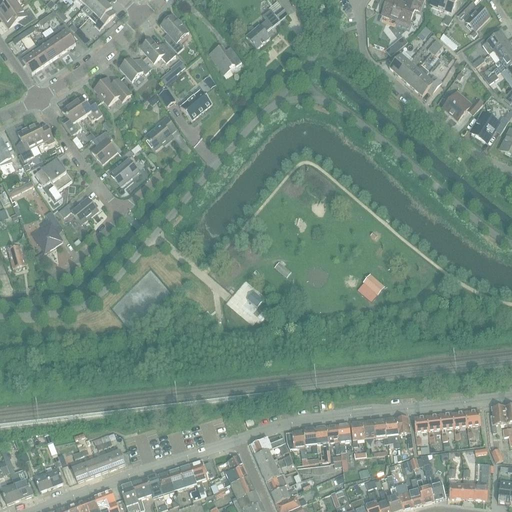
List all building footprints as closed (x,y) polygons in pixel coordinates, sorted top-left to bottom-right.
[(0,15),(3,19),(20,7),(16,1),(17,0),(4,0),(6,2),(0,6),(0,15)] [(102,0),(92,0),(86,7),(81,11),(89,18),(93,14),(105,2),(102,0)] [(420,12),(424,0),(407,0),(405,5),(393,0),(388,0),(383,16),(399,22),(398,25),(408,29),(415,10),(420,12)] [(451,14),(456,0),(433,0),(431,6),(451,14)] [(46,7),(50,11),(55,6),(51,2),(46,7)] [(105,2),(93,14),(100,21),(94,27),(99,32),(115,16),(111,11),(112,10),(105,2)] [(463,21),(474,32),(470,36),(473,39),(478,35),(475,33),(490,18),(480,8),(478,10),(471,3),(457,17),(462,22),(463,21)] [(20,7),(3,19),(5,23),(4,24),(9,30),(20,22),(24,28),(36,20),(30,10),(24,14),(20,7)] [(249,29),(252,33),(246,38),(256,51),(270,40),(265,34),(280,22),(288,16),(282,9),(274,15),(271,11),(262,17),(266,21),(259,27),(255,30),(252,27),(249,29)] [(56,14),(60,18),(64,15),(59,10),(56,14)] [(64,15),(60,18),(64,23),(68,20),(64,15)] [(39,23),(42,27),(52,20),(50,16),(39,23)] [(165,42),(177,55),(184,49),(179,43),(189,34),(173,17),(160,28),(170,38),(165,42)] [(449,27),(453,21),(447,17),(443,24),(449,27)] [(22,35),(24,39),(35,32),(32,28),(22,35)] [(425,28),(417,37),(423,42),(430,33),(425,28)] [(66,32),(62,35),(59,30),(54,33),(57,38),(67,52),(75,46),(66,32)] [(67,52),(57,38),(54,33),(45,39),(46,41),(49,44),(58,58),(67,52)] [(501,34),(487,44),(483,47),(489,56),(493,53),(507,43),(501,34)] [(58,58),(49,44),(46,41),(43,40),(38,44),(38,47),(49,64),(58,58)] [(140,50),(154,65),(161,59),(166,65),(176,57),(165,45),(160,50),(151,41),(140,50)] [(436,41),(428,51),(435,57),(443,47),(436,41)] [(511,49),(507,43),(493,53),(500,62),(511,52),(511,49)] [(29,53),(31,56),(41,70),(49,64),(38,47),(29,53)] [(209,56),(223,77),(230,72),(229,70),(234,66),(236,68),(242,64),(232,50),(227,54),(222,47),(209,56)] [(41,70),(31,56),(29,53),(28,51),(17,59),(23,69),(26,67),(32,76),(41,70)] [(389,69),(397,76),(409,63),(401,56),(403,54),(400,51),(388,61),(393,65),(389,69)] [(511,52),(500,62),(506,71),(511,66),(511,52)] [(476,69),(485,62),(482,58),(473,65),(476,69)] [(119,70),(132,84),(143,74),(145,76),(151,71),(141,60),(135,65),(130,59),(119,70)] [(180,63),(173,69),(178,74),(185,69),(180,63)] [(409,63),(397,76),(406,83),(417,70),(409,63)] [(417,70),(406,83),(414,91),(426,77),(417,70)] [(489,86),(498,79),(495,75),(486,82),(489,86)] [(426,77),(414,91),(422,98),(428,91),(432,95),(442,84),(434,77),(430,81),(426,77)] [(94,91),(108,108),(118,99),(122,104),(132,96),(119,80),(112,85),(108,79),(94,91)] [(166,89),(158,95),(167,108),(175,103),(166,89)] [(201,92),(180,109),(191,123),(212,106),(201,92)] [(159,101),(155,97),(148,102),(152,107),(159,101)] [(473,118),(483,106),(477,101),(472,106),(463,98),(460,102),(454,97),(443,109),(458,123),(467,112),(473,118)] [(82,98),(72,105),(82,120),(87,117),(92,124),(102,117),(93,104),(88,107),(82,98)] [(82,120),(72,105),(62,112),(68,121),(62,125),(71,137),(82,130),(77,124),(82,120)] [(501,136),(509,122),(503,118),(499,125),(483,115),(471,134),(487,144),(495,132),(501,136)] [(170,136),(176,131),(166,119),(157,127),(158,129),(145,139),(155,151),(166,143),(167,144),(173,139),(170,136)] [(38,124),(28,129),(36,147),(46,142),(48,146),(55,143),(49,131),(43,134),(38,124)] [(36,147),(28,129),(17,134),(22,144),(16,147),(24,163),(34,158),(30,150),(36,147)] [(511,131),(501,152),(511,157),(511,131)] [(91,153),(102,166),(117,153),(109,143),(112,141),(106,133),(92,142),(97,148),(91,153)] [(0,166),(10,161),(15,169),(20,167),(13,152),(8,154),(2,142),(0,142),(0,166)] [(110,175),(120,188),(139,173),(128,161),(134,156),(130,151),(121,159),(125,163),(110,175)] [(58,159),(35,176),(43,187),(50,182),(58,193),(72,183),(61,167),(62,166),(58,159)] [(8,195),(10,200),(35,187),(32,183),(8,195)] [(71,213),(81,226),(98,213),(88,200),(76,209),(71,203),(59,213),(64,220),(71,213)] [(5,211),(0,212),(0,222),(9,219),(5,211)] [(33,237),(43,253),(49,250),(50,251),(63,243),(55,231),(61,227),(52,213),(45,217),(50,225),(33,237)] [(13,271),(26,268),(19,243),(14,245),(15,250),(8,252),(13,271)] [(279,264),(274,269),(286,279),(291,274),(279,264)] [(378,295),(383,289),(369,277),(364,283),(378,295)] [(256,309),(257,309),(263,301),(254,293),(247,301),(256,309)] [(492,417),(490,418),(492,435),(496,435),(495,426),(507,425),(505,408),(491,409),(492,417)] [(479,412),(465,414),(467,428),(480,426),(479,412)] [(465,414),(452,415),(454,430),(467,428),(465,414)] [(452,415),(440,417),(441,431),(454,430),(452,415)] [(440,417),(427,418),(429,433),(441,431),(440,417)] [(429,433),(427,418),(413,420),(415,434),(429,433)] [(407,419),(397,420),(398,437),(407,436),(409,450),(413,450),(410,428),(408,428),(407,419)] [(397,420),(385,422),(387,440),(389,440),(389,438),(394,437),(395,441),(392,442),(393,457),(401,456),(398,437),(397,420)] [(385,422),(374,423),(376,440),(376,441),(383,440),(384,447),(388,446),(387,440),(385,422)] [(374,423),(362,424),(364,441),(376,440),(374,423)] [(351,426),(353,449),(358,449),(357,444),(356,444),(355,442),(364,441),(362,424),(351,426)] [(349,426),(338,427),(341,456),(341,458),(341,462),(346,462),(345,454),(346,454),(345,446),(344,446),(344,444),(351,443),(349,426)] [(338,427),(326,429),(328,445),(334,445),(335,453),(335,456),(341,456),(338,427)] [(326,429),(315,430),(317,455),(318,455),(317,446),(325,445),(325,447),(323,447),(324,460),(322,460),(322,464),(330,464),(329,457),(328,445),(326,429)] [(304,433),(303,433),(307,466),(317,465),(317,461),(307,462),(305,447),(312,447),(313,455),(317,455),(315,430),(304,431),(304,433)] [(307,466),(303,433),(292,434),(292,435),(286,435),(287,445),(289,451),(301,450),(302,461),(303,461),(304,466),(307,466)] [(250,446),(255,457),(269,452),(280,448),(285,446),(283,441),(270,446),(268,440),(250,446)] [(285,446),(280,448),(283,456),(288,454),(285,446)] [(499,451),(491,454),(496,465),(503,462),(499,451)] [(119,452),(107,457),(113,471),(125,466),(119,452)] [(269,452),(255,457),(260,469),(274,463),(277,462),(275,456),(271,457),(269,452)] [(10,456),(3,459),(10,475),(16,473),(13,465),(14,465),(11,456),(10,456)] [(63,456),(57,458),(61,468),(66,465),(63,456)] [(107,457),(95,461),(101,475),(113,471),(107,457)] [(226,470),(228,475),(243,467),(238,457),(227,462),(230,468),(226,470)] [(288,468),(293,466),(290,457),(284,460),(288,468)] [(61,468),(57,458),(52,460),(56,469),(61,468)] [(5,463),(0,464),(0,468),(0,469),(3,478),(10,475),(3,459),(5,463)] [(413,471),(418,469),(415,460),(410,461),(413,471)] [(95,461),(84,466),(89,480),(101,475),(95,461)] [(30,480),(35,478),(29,462),(24,464),(30,480)] [(202,462),(190,466),(197,486),(201,499),(207,498),(202,482),(208,480),(202,462)] [(274,463),(260,469),(266,484),(283,477),(284,476),(281,469),(277,471),(274,463)] [(89,480),(84,466),(72,470),(77,484),(89,480)] [(190,466),(179,469),(186,490),(190,488),(194,487),(197,486),(190,466)] [(423,468),(425,475),(429,487),(434,503),(445,500),(441,484),(435,486),(430,466),(423,468)] [(243,467),(228,475),(226,475),(229,481),(223,484),(225,489),(230,486),(248,478),(243,467)] [(475,487),(474,502),(487,502),(489,467),(482,467),(481,487),(475,487)] [(50,469),(45,471),(51,490),(63,485),(58,471),(52,473),(50,469)] [(179,469),(168,473),(175,494),(186,490),(179,469)] [(51,490),(45,471),(39,474),(40,478),(34,480),(40,494),(51,490)] [(168,473),(157,477),(163,497),(175,494),(168,473)] [(283,477),(266,484),(271,495),(285,489),(287,488),(283,477),(284,477),(284,476),(283,477)] [(147,480),(152,497),(154,500),(163,497),(157,477),(147,480)] [(335,480),(338,486),(344,483),(342,477),(335,480)] [(248,478),(230,486),(236,499),(232,500),(233,503),(256,493),(248,478)] [(19,480),(12,482),(20,502),(33,497),(27,481),(20,484),(19,480)] [(147,480),(132,485),(138,505),(140,511),(144,511),(141,501),(152,497),(147,480)] [(413,492),(408,493),(413,509),(423,506),(418,488),(416,483),(416,480),(410,481),(413,492)] [(20,502),(12,482),(6,485),(8,489),(1,491),(7,507),(20,502)] [(421,482),(416,483),(418,488),(423,506),(434,503),(429,487),(423,489),(421,482)] [(450,484),(449,500),(462,501),(463,487),(457,486),(457,484),(450,484)] [(511,485),(500,484),(498,504),(510,505),(511,486),(511,485)] [(138,505),(132,485),(120,489),(127,508),(138,505)] [(404,494),(397,496),(402,511),(413,509),(408,493),(406,485),(401,486),(404,494)] [(463,487),(462,501),(474,502),(475,487),(469,487),(469,485),(463,485),(463,487)] [(190,494),(193,502),(201,499),(197,486),(194,487),(196,492),(190,494)] [(285,489),(271,495),(276,506),(297,497),(298,497),(295,491),(287,494),(285,489)] [(393,498),(387,499),(391,511),(401,511),(402,511),(397,496),(395,490),(391,492),(393,498)] [(119,511),(111,492),(94,498),(98,509),(99,509),(99,511),(119,511)] [(383,503),(377,505),(379,511),(391,511),(387,499),(385,492),(380,493),(383,503)] [(256,493),(233,503),(237,511),(244,511),(245,511),(261,505),(256,493)] [(379,511),(377,505),(373,494),(368,496),(371,506),(365,507),(365,508),(366,511),(379,511)] [(297,497),(276,506),(278,511),(290,511),(298,508),(306,505),(305,501),(298,503),(296,498),(297,497)] [(94,498),(84,502),(88,511),(99,511),(99,509),(98,509),(94,498)] [(361,510),(354,511),(366,511),(365,508),(365,507),(362,500),(358,501),(361,510)] [(88,511),(84,502),(76,505),(78,511),(88,511)]
